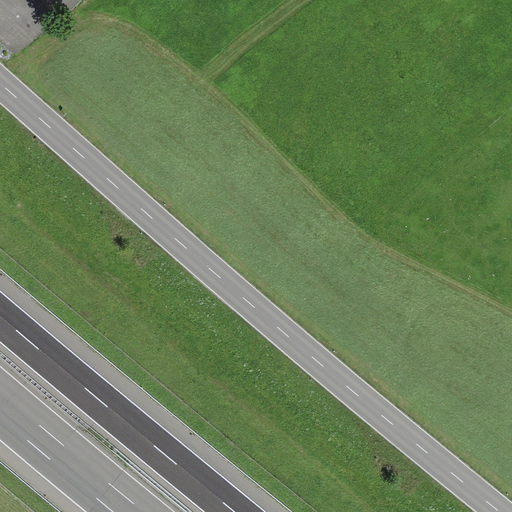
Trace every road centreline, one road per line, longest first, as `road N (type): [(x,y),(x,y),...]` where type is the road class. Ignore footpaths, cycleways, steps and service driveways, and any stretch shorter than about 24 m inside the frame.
road 1 (primary): [(0,83),(500,511)]
road 2 (motorway): [(236,511),(0,315)]
road 3 (motorway): [(0,404),(127,511)]
